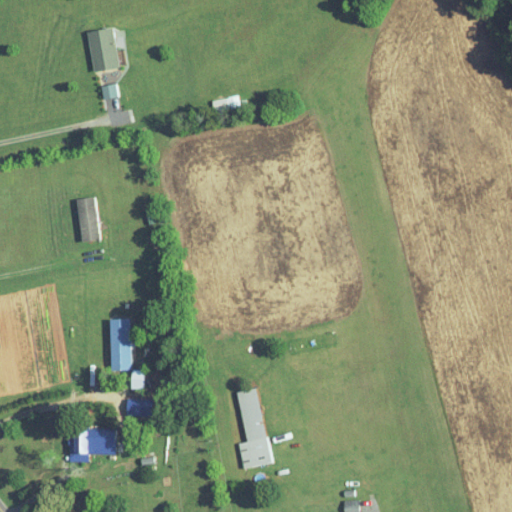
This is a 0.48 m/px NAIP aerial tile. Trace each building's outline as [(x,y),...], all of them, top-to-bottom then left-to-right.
[(86,30),(94,70),(120,65),(113,25),(86,30)] [(103,98),(118,95),(115,82),(100,85),(103,98)] [(214,113),(239,108),(236,94),(211,100),(214,113)] [(94,195),(76,198),(82,240),(100,238),(94,195)] [(237,390),(246,440),(238,442),(243,467),(272,462),(257,386),(237,390)] [(142,407),(142,394),(127,394),(127,407),(142,407)] [(89,452),(89,447),(107,446),(107,433),(100,433),(100,430),(73,431),(74,453),(89,452)] [(344,499),(344,511),(359,511),(359,498),(344,499)]
